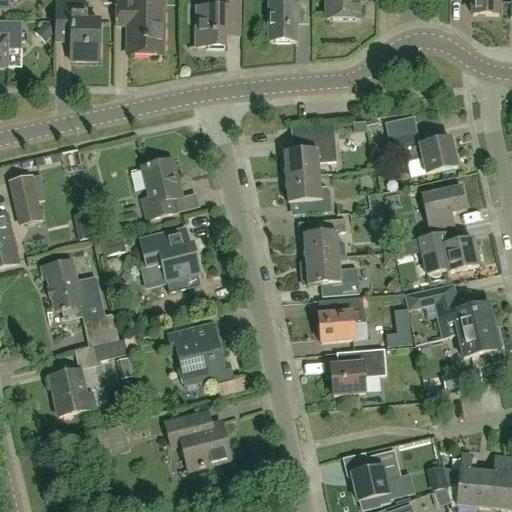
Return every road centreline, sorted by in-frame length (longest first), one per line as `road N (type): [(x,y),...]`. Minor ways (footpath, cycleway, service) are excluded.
road 1 (residential): [(302,511),(207,96)]
road 2 (residential): [(0,141),(207,96)]
road 3 (residential): [(207,96),(343,83),(406,45)]
road 4 (residential): [(511,224),(487,111),(489,75)]
